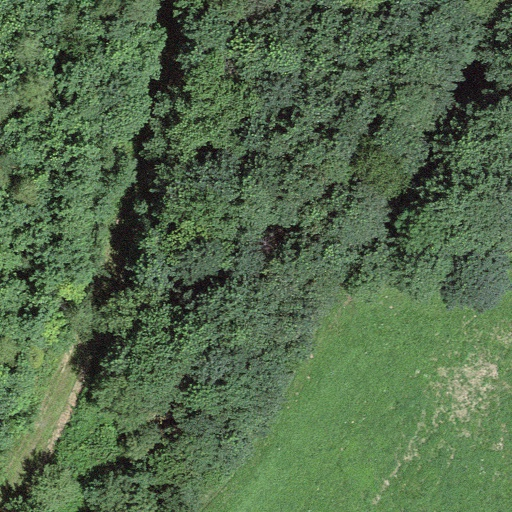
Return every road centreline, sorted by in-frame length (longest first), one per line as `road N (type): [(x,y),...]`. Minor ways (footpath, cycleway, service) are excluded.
road 1 (track): [(507,0),(230,511)]
road 2 (track): [(11,511),(122,264),(191,0)]
